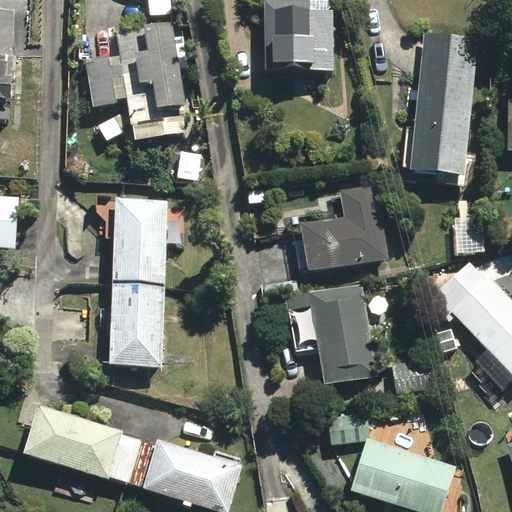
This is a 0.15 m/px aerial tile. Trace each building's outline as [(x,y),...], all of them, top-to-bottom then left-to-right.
[(271,4),(273,78),(340,76),(339,14),(314,14),(314,3),(271,4)] [(0,123),(21,123),(21,107),(21,83),(16,82),(15,16),(0,15),(0,123)] [(141,131),(143,146),(194,137),(190,114),(194,113),(179,28),(152,33),(152,29),(120,35),(138,132),(141,131)] [(420,177),(472,181),(481,42),(429,39),(420,177)] [(123,107),(115,59),(91,63),(100,112),(123,107)] [(103,129),(111,143),(124,135),(118,121),(103,129)] [(395,169),(390,150),(369,155),(374,174),(395,169)] [(308,230),(316,277),(393,264),(380,189),(345,195),(349,222),(308,230)] [(0,252),(21,253),(24,201),(0,199),(0,252)] [(121,203),(119,288),(170,289),(172,204),(121,203)] [(460,319),(511,373),(511,298),(496,282),(493,285),(473,265),(433,303),(454,325),(460,319)] [(170,289),(119,288),(117,372),(168,374),(170,289)] [(326,353),(333,391),(384,381),(367,289),(292,302),(301,357),(326,353)] [(454,328),(434,337),(444,360),(464,352),(454,328)] [(397,369),(402,398),(437,392),(432,363),(397,369)] [(134,487),(145,444),(128,439),(129,435),(47,411),(32,461),(115,485),(117,482),(134,487)] [(336,449),(373,444),(373,443),(375,443),(371,416),(333,420),(336,449)] [(358,496),(408,511),(448,511),(460,470),(398,451),(401,441),(385,436),(382,446),(373,443),(358,496)] [(145,444),(134,487),(152,492),(152,495),(210,511),(235,511),(246,470),(164,445),(163,449),(145,444)]
